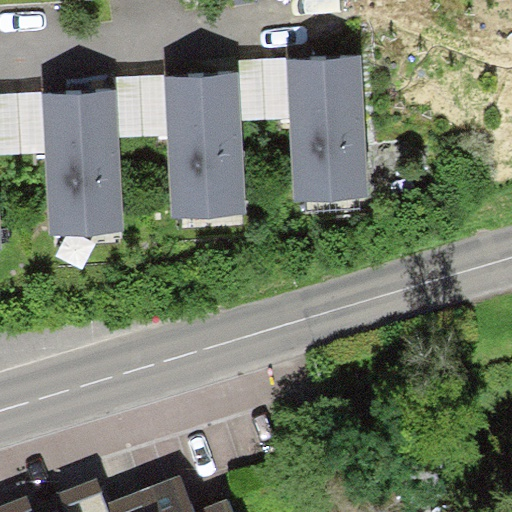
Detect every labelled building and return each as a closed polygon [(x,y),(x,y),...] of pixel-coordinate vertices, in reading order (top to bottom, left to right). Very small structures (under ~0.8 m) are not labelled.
[(361,48),(358,48),(358,50),(312,53),(312,64),(293,65),(292,52),(288,52),(296,191),(300,190),(299,180),(365,176),(365,187),(369,186),(361,48)] [(312,53),(292,54),(293,65),(312,64),(312,53)] [(246,203),(238,65),(235,65),(235,67),(189,70),(190,81),(170,82),(169,69),(166,69),(174,207),(177,207),(177,197),(242,193),(243,204),(246,203)] [(189,70),(169,71),(170,82),(190,81),(189,70)] [(124,221),(116,82),(113,82),(113,84),(67,87),(68,98),(48,99),(47,86),(44,86),(51,225),(55,225),(54,214),(120,211),(121,221),(124,221)] [(67,87),(47,88),(48,99),(68,98),(67,87)] [(299,180),(300,190),(365,187),(365,176),(299,180)] [(177,197),(177,207),(243,204),(242,193),(177,197)] [(54,214),(55,225),(121,221),(120,211),(54,214)] [(62,499),(67,511),(68,511),(70,511),(156,511),(186,500),(179,480),(109,508),(100,485),(80,492),(62,499)] [(0,511),(232,511),(226,497),(193,510),(189,499),(186,500),(156,511),(70,511),(68,511),(33,511),(29,500),(0,511)]
